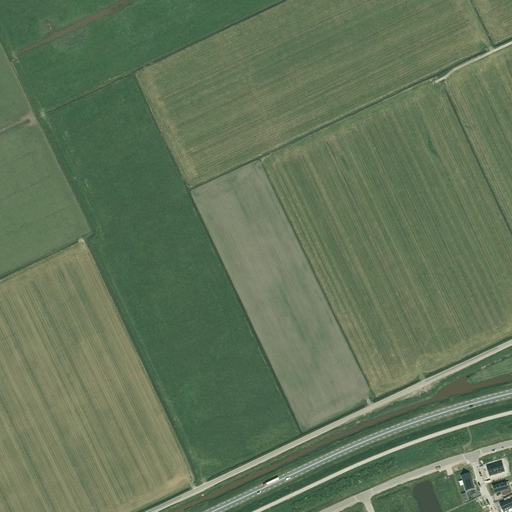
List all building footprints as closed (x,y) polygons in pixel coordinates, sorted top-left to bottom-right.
[(502,462),(487,467),(490,476),(504,471),(502,462)] [(470,474),(462,477),(466,490),(474,487),(470,474)] [(445,484),(441,485),(442,490),(445,490),(447,495),(459,491),(457,485),(452,487),(450,480),(445,482),(445,484)] [(506,482),(493,486),(495,494),(503,492),(504,496),(511,492),(509,482),(506,482)] [(503,511),(511,508),(511,494),(503,499),(504,501),(506,504),(501,506),(503,511)] [(395,511),(391,500),(378,506),(380,511),(395,511)] [(473,501),(465,505),(468,510),(469,509),(470,511),(475,511),(483,508),(481,503),(476,505),(473,501)]
